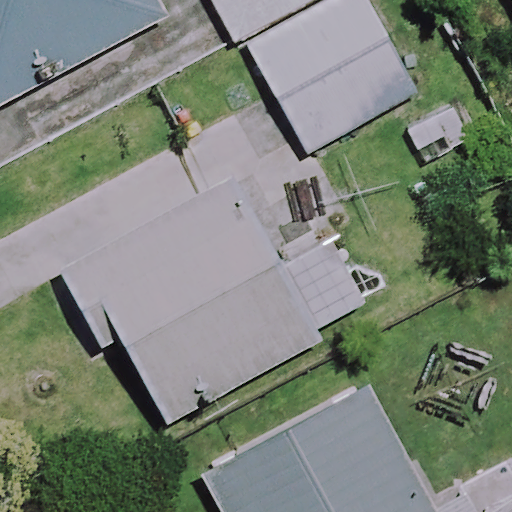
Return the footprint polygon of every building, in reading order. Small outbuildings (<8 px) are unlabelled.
[(0,0),(0,101),(160,15),(152,0),(0,0)] [(213,0),(235,40),(311,0),(213,0)] [(364,0),(349,0),(255,50),(307,150),(414,95),(364,0)] [(309,340),(225,187),(81,266),(165,420),(309,340)] [(431,511),(360,379),(199,466),(223,511),(431,511)]
